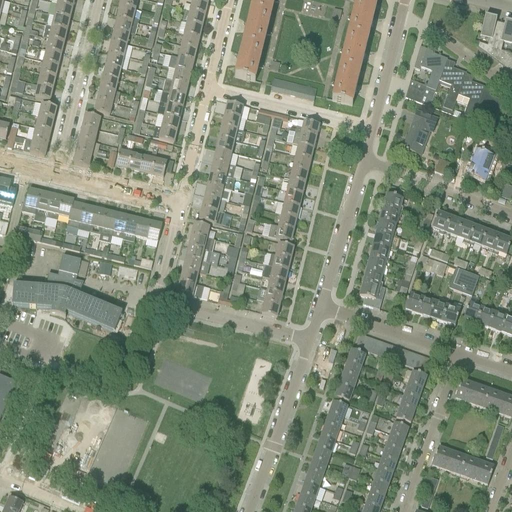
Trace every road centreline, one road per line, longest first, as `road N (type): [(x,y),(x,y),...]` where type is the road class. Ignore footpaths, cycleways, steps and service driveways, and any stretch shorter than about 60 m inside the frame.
road 1 (residential): [(308,342),(169,309),(161,292),(179,204)]
road 2 (residential): [(57,175),(100,0)]
road 3 (residential): [(248,511),(308,342)]
road 4 (residential): [(371,130),(206,87)]
road 5 (residential): [(404,511),(458,353)]
road 6 (residential): [(511,217),(364,163)]
road 7 (residential): [(319,310),(364,163)]
road 8 (residential): [(458,353),(319,310)]
road 9 (residential): [(371,130),(405,0)]
road 10 (residential): [(179,204),(57,175)]
road 11 (residential): [(179,204),(206,87)]
